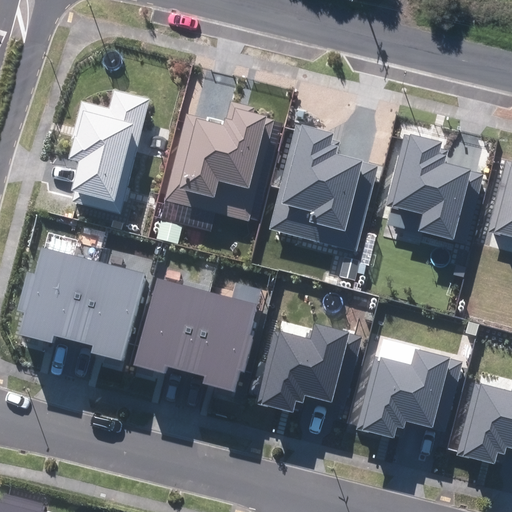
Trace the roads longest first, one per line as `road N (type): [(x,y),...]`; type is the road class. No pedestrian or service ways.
road 1 (residential): [(0,418),(329,499)]
road 2 (unclassified): [(511,66),(240,0)]
road 3 (residential): [(47,0),(0,169)]
